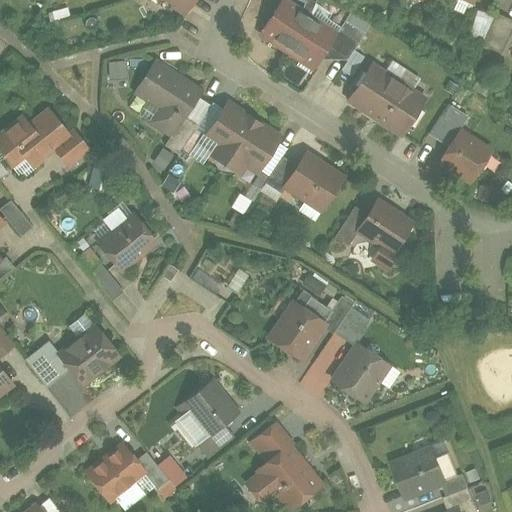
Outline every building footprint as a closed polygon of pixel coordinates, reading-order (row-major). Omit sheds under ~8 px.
[(167,0),(182,10),(189,0),(167,0)] [(284,0),(278,0),(256,34),(310,68),(317,58),(334,32),(307,15),(300,10),(284,0)] [(300,0),(303,1),(300,10),(307,15),(313,0),(300,0)] [(479,39),(485,13),(469,10),(463,36),(479,39)] [(501,53),(511,27),(511,20),(492,12),(478,43),(501,53)] [(342,19),(334,32),(317,58),(345,58),(351,49),(362,32),(342,19)] [(361,56),(351,49),(345,58),(339,67),(349,74),(361,56)] [(155,59),(134,91),(159,107),(149,123),(168,135),(200,87),(155,59)] [(367,60),(343,99),(399,133),(423,94),(367,60)] [(105,76),(121,76),(122,61),(105,61),(105,76)] [(277,135),(223,100),(199,138),(210,145),(205,152),(236,171),(241,164),(253,172),(277,135)] [(19,111),(0,124),(0,154),(9,167),(24,156),(29,164),(51,147),(68,135),(65,131),(45,105),(25,120),(19,111)] [(68,135),(51,147),(63,165),(87,148),(71,127),(65,131),(68,135)] [(456,129),(435,160),(466,181),(487,150),(456,129)] [(296,167),(283,187),(319,210),(342,174),(306,151),(296,167)] [(283,187),(296,167),(280,156),(264,181),(279,192),(283,187)] [(240,213),(248,200),(236,193),(228,205),(240,213)] [(9,199),(0,205),(0,210),(18,235),(29,227),(9,199)] [(366,215),(355,231),(377,245),(369,258),(387,269),(396,254),(391,251),(410,221),(376,199),(366,215)] [(355,231),(366,215),(353,206),(333,236),(347,245),(355,231)] [(130,211),(95,241),(119,270),(154,241),(130,211)] [(74,257),(86,272),(98,262),(100,261),(88,246),(74,257)] [(0,257),(0,275),(13,266),(4,255),(0,257)] [(98,262),(86,272),(108,300),(120,291),(98,262)] [(290,299),(266,336),(299,358),(322,323),(330,311),(308,296),(301,307),(290,299)] [(339,296),(330,311),(322,323),(331,330),(347,306),(349,302),(339,296)] [(347,306),(331,330),(353,344),(355,341),(368,321),(347,306)] [(116,356),(91,323),(54,351),(68,369),(79,384),(116,356)] [(0,351),(10,344),(0,331),(0,351)] [(68,369),(54,351),(46,341),(23,359),(44,387),(68,369)] [(353,344),(328,380),(363,403),(389,364),(355,341),(353,344)] [(0,391),(12,383),(0,367),(0,391)] [(209,380),(182,400),(207,433),(222,422),(234,413),(209,380)] [(263,463),(290,442),(291,441),(274,419),(246,441),(263,463)] [(232,436),(222,422),(207,433),(194,444),(203,457),(232,436)] [(119,442),(83,472),(108,503),(142,475),(144,473),(136,462),(119,442)] [(263,463),(253,471),(254,473),(244,481),(260,503),(273,494),(286,511),(322,483),(290,442),(263,463)] [(431,446),(389,463),(403,499),(436,486),(446,482),(445,480),(431,446)] [(146,454),(136,462),(144,473),(142,475),(154,491),(167,480),(146,454)] [(446,482),(436,486),(440,497),(466,488),(461,474),(445,480),(446,482)] [(466,488),(440,497),(445,511),(446,511),(458,508),(459,511),(470,511),(474,510),(466,488)] [(56,511),(47,500),(37,508),(39,511),(56,511)] [(33,503),(21,511),(39,511),(37,508),(33,503)]
